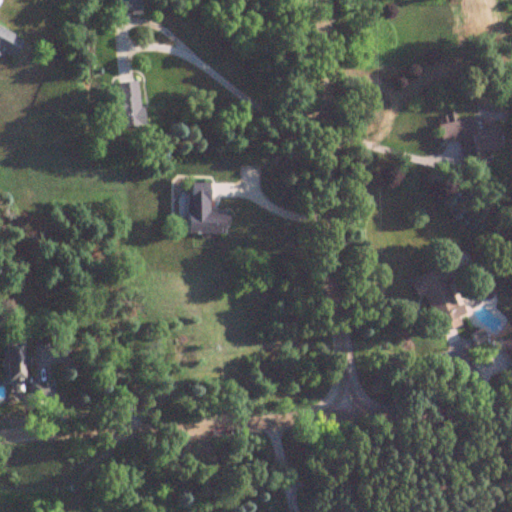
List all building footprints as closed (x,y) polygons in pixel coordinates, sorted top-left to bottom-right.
[(139,14),(139,0),(111,0),(111,14),(139,14)] [(0,55),(8,60),(18,40),(0,30),(0,55)] [(115,128),(139,126),(135,81),(111,83),(113,100),(107,100),(108,118),(114,117),(115,128)] [(460,141),(464,168),(478,166),(476,153),(497,149),(493,124),(479,127),(478,118),(435,124),(437,145),(460,141)] [(182,235),(222,235),(222,212),(204,212),(204,183),(182,183),(182,235)] [(435,333),(458,325),(455,316),(461,313),(458,304),(452,306),(444,283),(451,281),(445,264),(405,279),(413,299),(421,295),(435,333)] [(2,383),(20,382),(19,341),(1,341),(2,383)]
